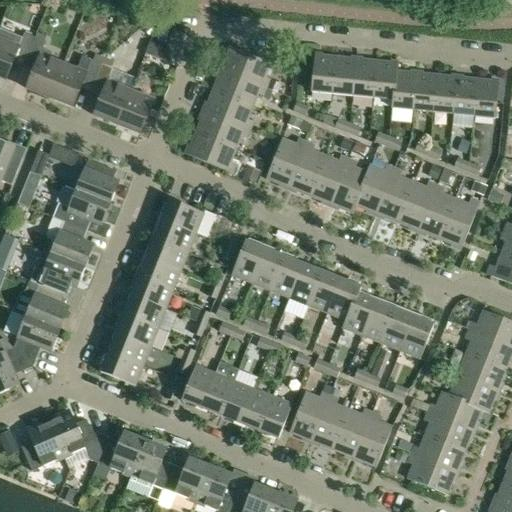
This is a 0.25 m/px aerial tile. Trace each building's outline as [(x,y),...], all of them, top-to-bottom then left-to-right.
[(46,37),(37,33),(35,38),(26,61),(36,65),(26,89),(50,99),(63,64),(50,59),(52,53),(43,50),(46,42),(45,42),(46,37)] [(0,78),(6,81),(15,57),(26,61),(35,38),(24,34),(19,47),(0,39),(0,78)] [(169,64),(173,53),(149,43),(145,55),(169,64)] [(266,89),(270,80),(265,78),(270,64),(229,48),(220,70),(266,89)] [(73,108),(82,84),(93,88),(105,58),(95,55),(93,61),(82,57),(77,70),(63,64),(50,99),(73,108)] [(311,93),(333,95),(336,58),(315,56),(311,93)] [(103,92),(94,116),(117,125),(130,92),(107,82),(113,69),(111,69),(114,62),(105,58),(93,88),(103,92)] [(333,95),(353,97),(356,60),(336,58),(333,95)] [(353,97),(373,99),(377,62),(356,60),(353,97)] [(391,109),(393,109),(397,64),(377,62),(373,99),(392,101),(391,109)] [(398,64),(397,64),(393,109),(413,111),(416,74),(397,72),(398,64)] [(220,70),(212,91),(253,108),(258,95),(263,97),(266,89),(220,70)] [(413,111),(433,113),(437,76),(416,74),(413,111)] [(433,113),(453,115),(457,78),(437,76),(433,113)] [(453,115),(474,117),(477,80),(457,78),(453,115)] [(266,89),(267,90),(272,92),(277,94),(281,84),(270,80),(266,89)] [(499,82),(477,80),(474,117),(495,119),(499,82)] [(267,90),(264,98),(269,100),(272,92),(267,90)] [(212,91),(204,113),(250,131),(253,123),(247,120),(253,108),(212,91)] [(154,101),(130,92),(117,125),(140,135),(154,101)] [(293,113),(305,117),(309,108),(296,103),(293,113)] [(204,113),(195,134),(236,150),(241,137),(246,139),(250,131),(204,113)] [(291,118),(287,126),(299,130),(300,128),(310,133),(312,126),(291,118)] [(334,129),(346,134),(350,124),(338,120),(334,129)] [(358,139),(358,138),(362,129),(350,124),(346,134),(358,139)] [(463,130),(460,158),(473,160),(477,132),(463,130)] [(374,143),(386,147),(390,138),(378,133),(374,143)] [(231,163),(236,150),(195,134),(186,156),(232,174),(236,165),(231,163)] [(398,152),(402,143),(390,138),(386,147),(398,152)] [(282,139),(266,180),(288,189),(306,143),(298,140),(296,145),(282,139)] [(23,158),(10,153),(12,148),(0,143),(0,181),(12,186),(23,158)] [(288,189),(309,197),(325,157),(313,151),(315,146),(306,143),(288,189)] [(414,152),(426,157),(430,147),(418,143),(414,152)] [(426,157),(438,162),(442,152),(430,147),(426,157)] [(352,158),(363,162),(366,154),(355,150),(352,158)] [(39,152),(34,162),(46,167),(50,156),(39,152)] [(309,197),(331,206),(349,160),(341,156),(338,162),(325,157),(309,197)] [(453,168),(465,173),(469,163),(457,158),(453,168)] [(331,206),(352,214),(371,166),(369,166),(366,173),(355,169),(357,163),(349,160),(331,206)] [(87,161),(84,170),(75,191),(110,205),(118,183),(113,181),(116,172),(87,161)] [(34,162),(30,173),(41,177),(46,167),(34,162)] [(465,173),(477,177),(481,168),(469,163),(465,173)] [(355,207),(376,215),(394,169),(386,166),(384,171),(371,166),(352,214),(353,214),(355,207)] [(428,177),(437,181),(442,171),(432,166),(428,177)] [(241,181),(255,187),(260,175),(246,169),(241,181)] [(376,215),(397,224),(413,183),(400,178),(402,172),(394,169),(376,215)] [(487,187),(474,182),(471,192),(483,197),(487,187)] [(397,224),(418,232),(436,186),(428,183),(426,188),(413,183),(397,224)] [(418,232),(439,240),(455,200),(443,195),(445,189),(436,186),(418,232)] [(110,205),(75,191),(65,187),(57,209),(53,219),(64,223),(87,232),(91,222),(102,226),(110,205)] [(487,201),(500,206),(505,196),(491,190),(487,201)] [(208,194),(203,208),(212,212),(217,198),(208,194)] [(462,249),(480,203),(470,200),(468,205),(455,200),(439,240),(462,249)] [(169,201),(161,221),(196,235),(204,215),(169,201)] [(93,246),(83,242),(87,232),(64,223),(53,219),(46,236),(57,240),(51,254),(85,267),(93,246)] [(494,228),(504,232),(511,235),(511,225),(497,220),(494,228)] [(161,221),(154,240),(188,253),(196,235),(161,221)] [(12,222),(7,233),(15,237),(20,225),(12,222)] [(506,243),(501,255),(511,259),(511,235),(504,232),(501,240),(506,243)] [(232,235),(227,247),(236,251),(241,239),(232,235)] [(6,236),(1,250),(9,254),(14,240),(6,236)] [(154,240),(146,259),(181,272),(188,253),(154,240)] [(232,276),(252,284),(265,250),(245,242),(232,276)] [(222,258),(232,262),(236,251),(227,247),(222,258)] [(252,284),(271,291),(284,258),(265,250),(252,284)] [(470,251),(466,259),(474,262),(478,254),(470,251)] [(51,254),(43,276),(39,286),(64,296),(68,286),(76,289),(85,267),(51,254)] [(511,285),(511,259),(501,255),(496,268),(490,266),(486,275),(511,285)] [(271,291),(290,299),(303,265),(284,258),(271,291)] [(146,259),(139,277),(173,291),(181,272),(146,259)] [(290,299),(309,306),(322,273),(303,265),(290,299)] [(221,289),(226,277),(216,273),(212,285),(221,289)] [(309,306),(327,314),(341,280),(322,273),(309,306)] [(139,277),(131,296),(166,310),(173,291),(139,277)] [(342,329),(343,329),(360,288),(341,280),(327,314),(345,321),(342,329)] [(216,300),(221,289),(212,285),(207,297),(216,300)] [(34,296),(26,317),(60,330),(68,309),(60,306),(64,296),(39,286),(35,296),(34,296)] [(343,329),(362,337),(376,302),(358,295),(361,288),(360,288),(343,329)] [(131,296),(124,315),(158,329),(166,310),(131,296)] [(362,337),(381,344),(395,310),(376,302),(362,337)] [(216,316),(228,322),(232,313),(219,307),(216,316)] [(381,344),(400,352),(414,317),(395,310),(381,344)] [(206,326),(211,314),(201,311),(196,322),(206,326)] [(472,323),(469,332),(511,348),(511,322),(483,311),(477,326),(472,323)] [(124,315),(116,334),(150,348),(158,329),(124,315)] [(26,317),(18,338),(13,349),(33,368),(41,348),(51,352),(60,330),(26,317)] [(434,325),(414,317),(400,352),(420,360),(434,325)] [(243,327),(255,332),(258,322),(246,318),(243,327)] [(201,338),(206,326),(196,322),(192,334),(201,338)] [(255,332),(267,336),(270,327),(258,322),(255,332)] [(234,329),(222,324),(219,333),(230,337),(234,329)] [(246,333),(234,329),(230,337),(242,342),(246,333)] [(471,342),(465,355),(506,371),(511,355),(511,348),(469,332),(465,340),(471,342)] [(281,342),(293,347),(296,337),(284,333),(281,342)] [(116,334),(108,353),(143,367),(150,348),(116,334)] [(293,347),(304,352),(308,342),(296,337),(293,347)] [(0,339),(0,394),(19,386),(14,376),(33,368),(13,349),(4,338),(0,339)] [(363,354),(366,341),(354,338),(351,352),(363,354)] [(272,343),(260,339),(256,348),(268,352),(272,343)] [(283,348),(272,343),(268,352),(280,357),(283,348)] [(191,364),(196,352),(186,349),(181,360),(191,364)] [(135,387),(143,367),(108,353),(100,373),(135,387)] [(294,363),(307,368),(311,359),(298,354),(294,363)] [(455,366),(452,374),(498,392),(506,371),(465,355),(460,368),(455,366)] [(367,384),(377,389),(388,362),(378,358),(370,375),(367,384)] [(186,376),(191,364),(181,360),(177,373),(186,376)] [(317,360),(316,361),(313,369),(325,374),(329,365),(317,360)] [(221,417),(234,383),(239,371),(220,364),(215,375),(202,409),(221,417)] [(341,370),(329,365),(325,374),(337,379),(341,370)] [(195,367),(182,401),(202,409),(215,375),(195,367)] [(354,379),(367,384),(370,375),(358,370),(354,379)] [(442,393),(441,394),(490,413),(498,392),(452,374),(448,382),(454,385),(450,396),(442,393)] [(221,417),(239,424),(253,390),(234,383),(221,417)] [(404,400),(405,399),(408,390),(395,385),(392,395),(404,400)] [(166,400),(175,403),(180,391),(170,387),(166,400)] [(239,424),(258,432),(272,398),(253,390),(239,424)] [(289,433),(312,442),(330,397),(322,393),(320,399),(305,393),(289,433)] [(431,405),(427,413),(473,431),(481,411),(489,415),(490,413),(441,394),(436,407),(431,405)] [(312,442),(333,451),(349,410),(335,405),(338,400),(330,397),(312,442)] [(278,440),(292,406),(272,398),(258,432),(278,440)] [(333,451),(354,459),(372,413),(364,410),(362,416),(349,410),(333,451)] [(86,420),(74,425),(69,412),(57,417),(58,420),(50,424),(64,458),(85,449),(90,461),(98,464),(108,440),(92,433),(86,420)] [(376,468),(392,428),(378,422),(380,416),(372,413),(354,459),(376,468)] [(429,424),(424,436),(465,452),(473,431),(427,413),(424,422),(429,424)] [(32,472),(43,467),(44,468),(64,458),(50,424),(41,428),(40,425),(27,430),(33,443),(21,448),(32,472)] [(0,435),(0,440),(2,445),(14,440),(10,431),(0,435)] [(110,469),(131,477),(145,442),(124,434),(119,444),(108,440),(98,464),(110,468),(110,469)] [(414,447),(410,456),(456,474),(465,452),(424,436),(419,449),(414,447)] [(152,486),(163,490),(164,490),(173,466),(162,461),(166,451),(145,442),(131,477),(126,490),(147,498),(152,486)] [(394,460),(404,464),(407,456),(397,452),(394,460)] [(448,496),(456,474),(410,456),(407,464),(413,466),(407,480),(448,496)] [(164,490),(196,503),(210,468),(189,460),(185,470),(173,466),(164,490)] [(511,462),(502,483),(511,487),(511,462)] [(196,503),(218,511),(219,511),(230,511),(238,492),(227,487),(231,477),(210,468),(196,503)] [(511,487),(502,483),(494,504),(511,511),(511,487)] [(268,511),(275,494),(254,486),(250,496),(238,492),(230,511),(268,511)] [(292,511),(297,503),(275,494),(268,511),(292,511)]
